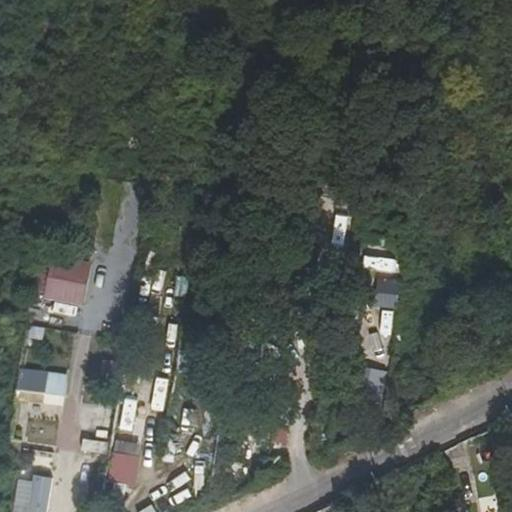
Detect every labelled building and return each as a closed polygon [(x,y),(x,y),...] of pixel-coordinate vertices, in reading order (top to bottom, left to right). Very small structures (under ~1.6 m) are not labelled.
[(200,125),(215,125),(217,113),(200,112),(200,125)] [(239,126),(267,126),(269,114),(239,113),(239,126)] [(337,216),(335,246),(348,247),(350,217),(337,216)] [(398,272),(399,242),(368,240),(366,270),(398,272)] [(87,305),(90,260),(50,258),(48,303),(87,305)] [(372,281),(374,313),(402,312),(400,279),(372,281)] [(41,373),(20,370),(17,391),(31,393),(31,389),(38,390),(41,373)] [(332,450),(385,425),(389,398),(351,397),(349,404),(338,404),(332,450)] [(26,430),(11,428),(7,456),(21,458),(26,430)] [(83,453),(106,455),(107,441),(84,440),(83,453)] [(108,481),(136,487),(142,458),(114,452),(108,481)] [(31,498),(35,480),(20,478),(17,495),(31,498)] [(325,511),(344,511),(342,500),(324,509),(325,511)]
